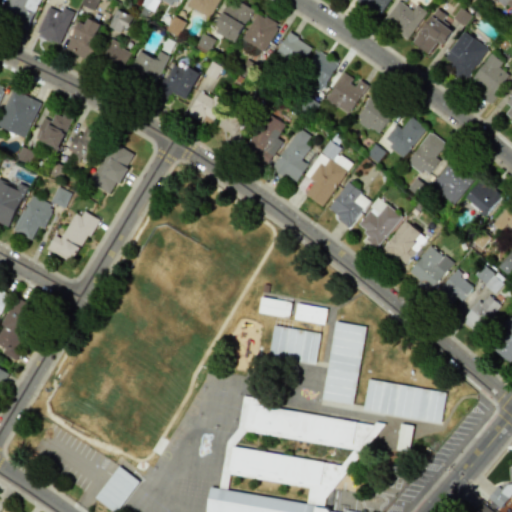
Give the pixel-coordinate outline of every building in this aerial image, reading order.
[(28,23),(38,0),(7,0),(3,11),(28,23)] [(188,0),(186,6),(211,16),(217,0),(188,0)] [(252,10),(236,0),(230,0),(211,29),(232,42),(252,10)] [(354,0),(379,16),(388,0),(354,0)] [(407,38),(425,11),(415,4),(411,10),(397,0),(382,21),(407,38)] [(511,0),(492,0),(501,7),(504,3),(511,9),(511,0)] [(72,10),(62,7),(60,11),(46,6),(35,35),(60,44),(72,10)] [(446,15),(435,7),(411,42),(426,52),(434,41),(441,46),(451,31),(441,23),(446,15)] [(109,26),(126,33),(133,16),(117,9),(109,26)] [(257,12),(240,38),(262,52),(279,25),(257,12)] [(185,22),(172,16),(165,30),(178,36),(185,22)] [(84,23),(78,20),(64,48),(85,58),(101,25),(87,17),(84,23)] [(274,51),(298,66),(311,47),(287,31),(274,51)] [(487,48),(463,31),(444,58),(454,65),(451,69),(465,79),(487,48)] [(100,60),(121,70),(131,50),(109,40),(100,60)] [(337,63),(315,49),(299,74),(322,88),(337,63)] [(154,58),(137,50),(128,70),(154,83),(167,55),(158,50),(154,58)] [(501,61),(489,53),(467,84),(490,100),(508,74),(498,67),(501,61)] [(174,60),(159,87),(183,100),(198,73),(174,60)] [(358,79),(356,82),(342,73),(325,99),(347,114),(367,85),(358,79)] [(40,102),(13,90),(0,119),(0,127),(24,137),(40,102)] [(208,125),(223,101),(212,94),(210,98),(197,90),(184,112),(208,125)] [(376,134),(395,107),(373,91),(354,118),(376,134)] [(511,121),(511,91),(504,102),(509,106),(503,115),(511,121)] [(231,139),(250,109),(233,98),(213,128),(231,139)] [(59,148),(70,118),(53,112),(51,120),(42,117),(34,139),(59,148)] [(279,141),(276,139),(286,124),(266,113),(247,144),(269,158),(279,141)] [(382,141),(403,156),(424,128),(409,116),(400,128),(395,124),(382,141)] [(80,156),(85,159),(98,135),(84,127),(80,136),(75,133),(65,151),(79,159),(80,156)] [(307,164),(301,159),(309,146),(304,143),(310,135),(298,127),(271,167),(295,182),(307,164)] [(426,176),(438,160),(434,157),(444,143),(429,131),(406,161),(426,176)] [(351,162),(336,153),(340,147),(328,139),(304,175),(313,180),(304,195),(322,206),(351,162)] [(133,154),(112,142),(89,182),(110,194),(133,154)] [(452,204),(473,178),(450,159),(429,185),(452,204)] [(501,195),(480,178),(464,198),(485,216),(501,195)] [(0,222),(8,226),(26,186),(18,182),(16,187),(0,179),(0,222)] [(369,198),(345,182),(326,210),(350,226),(369,198)] [(65,207),(71,192),(56,186),(50,202),(65,207)] [(29,195),(13,231),(31,239),(37,225),(43,228),(54,206),(29,195)] [(357,224),(366,231),(361,237),(375,248),(400,215),(377,198),(357,224)] [(500,231),(505,224),(511,229),(511,231),(509,235),(511,237),(511,201),(510,200),(491,223),(500,231)] [(96,218),(83,211),(80,216),(74,212),(60,238),(54,234),(46,248),(73,262),(96,218)] [(399,269),(426,239),(405,220),(378,250),(399,269)] [(452,262),(428,244),(406,274),(429,291),(452,262)] [(511,269),(511,252),(511,251),(497,267),(507,276),(511,269)] [(503,283),(483,265),(474,275),(494,293),(503,283)] [(473,286),(454,270),(436,290),(455,306),(473,286)] [(0,312),(8,295),(0,291),(0,312)] [(499,304),(483,292),(462,322),(478,334),(499,304)] [(0,350),(15,357),(36,307),(13,297),(2,324),(2,325),(0,329),(0,350)] [(291,302),(260,297),(258,312),(289,318),(291,302)] [(293,319),(324,325),(327,309),(296,303),(293,319)] [(511,357),(511,318),(489,347),(508,362),(511,357)] [(365,326),(333,321),(321,399),(353,404),(365,326)] [(315,364),(319,333),(273,325),(268,357),(315,364)] [(445,392),(367,380),(363,411),(440,422),(445,392)] [(218,489),(226,442),(239,428),(244,398),(259,401),(258,405),(371,425),(374,422),(385,423),(326,498),(325,505),(363,511),(362,511),(205,511),(209,488),(218,489)] [(112,511),(115,511),(139,482),(119,466),(94,497),(112,511)] [(511,466),(511,467),(511,484),(491,485),(492,503),(506,502),(506,491),(511,490),(511,466)] [(491,511),(482,503),(474,511),(491,511)]
